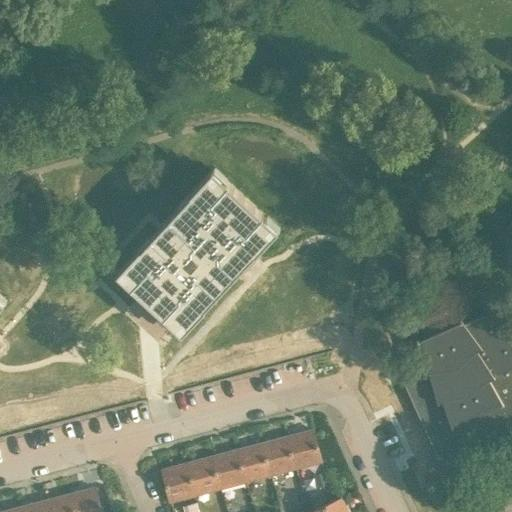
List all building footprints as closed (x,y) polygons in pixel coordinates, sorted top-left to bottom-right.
[(139,246),(115,271),(181,332),(204,306),(253,252),(254,253),(277,228),(212,167),(188,192),(189,193),(139,246)] [(419,329),(421,334),(416,336),(422,367),(401,377),(437,456),(435,456),(445,473),(496,449),(506,445),(511,442),(511,328),(501,304),(452,317),(448,308),(417,322),(419,329)] [(308,372),(305,359),(285,363),(288,376),(308,372)] [(313,429),(287,436),(296,469),(322,462),(319,452),(313,429)] [(262,442),(271,475),(296,469),(287,436),(262,442)] [(237,449),(246,482),(271,475),(262,442),(237,449)] [(212,456),(221,488),(246,482),(237,449),(212,456)] [(221,488),(212,456),(187,462),(196,495),(221,488)] [(170,502),(196,495),(187,462),(161,469),(170,502)] [(313,477),(317,488),(327,485),(323,473),(313,477)] [(101,511),(95,487),(70,493),(75,511),(101,511)] [(45,500),(48,511),(75,511),(70,493),(45,500)] [(350,511),(349,510),(347,510),(341,497),(307,511),(350,511)] [(20,506),(21,511),(48,511),(45,500),(20,506)]
